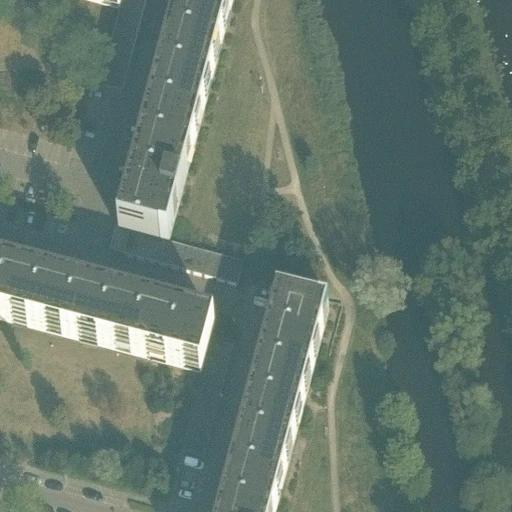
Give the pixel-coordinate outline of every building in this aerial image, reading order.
[(73,0),(117,12),(118,9),(120,0),(73,0)] [(233,0),(187,0),(125,233),(118,231),(118,232),(129,236),(129,234),(140,238),(152,241),(163,244),(169,245),(233,0)] [(142,15),(145,4),(129,0),(120,0),(118,9),(142,15)] [(140,27),(142,15),(118,9),(117,12),(115,21),(140,27)] [(137,38),(140,27),(115,21),(112,32),(137,38)] [(134,50),(137,38),(112,32),(109,44),(134,50)] [(131,61),(134,50),(109,44),(107,55),(131,61)] [(128,72),(131,61),(107,55),(104,66),(128,72)] [(125,84),(128,72),(104,66),(101,78),(125,84)] [(122,95),(125,84),(101,78),(98,89),(122,95)] [(118,232),(115,231),(109,254),(122,258),(129,236),(118,232)] [(134,261),(140,238),(129,234),(129,236),(122,258),(134,261)] [(145,264),(152,241),(140,238),(134,261),(145,264)] [(157,267),(163,244),(152,241),(145,264),(157,267)] [(175,247),(169,245),(163,244),(157,267),(168,270),(175,247)] [(180,274),(186,250),(175,247),(168,270),(180,274)] [(191,277),(198,253),(186,250),(180,274),(191,277)] [(203,280),(209,257),(198,253),(191,277),(203,280)] [(215,283),(221,260),(209,257),(203,280),(215,283)] [(226,286),(232,263),(221,260),(215,283),(226,286)] [(244,266),(232,263),(226,286),(238,289),(244,266)] [(0,323),(200,376),(201,374),(204,362),(207,351),(210,340),(213,328),(212,327),(210,334),(0,278),(0,323)] [(274,511),(323,337),(327,317),(328,317),(328,316),(277,304),(277,305),(284,307),(229,511),(274,511)] [(230,357),(233,346),(210,340),(207,351),(230,357)] [(227,369),(230,357),(207,351),(204,362),(227,369)] [(224,380),(227,369),(204,362),(201,374),(224,380)] [(221,391),(224,380),(201,374),(200,376),(198,385),(221,391)] [(218,403),(221,391),(198,385),(195,397),(218,403)] [(215,414),(218,403),(195,397),(192,408),(215,414)] [(212,426),(215,414),(192,408),(188,419),(212,426)] [(209,437),(212,426),(188,419),(185,431),(209,437)] [(206,449),(209,437),(185,431),(182,442),(206,449)] [(203,460),(206,449),(182,442),(179,454),(203,460)]
